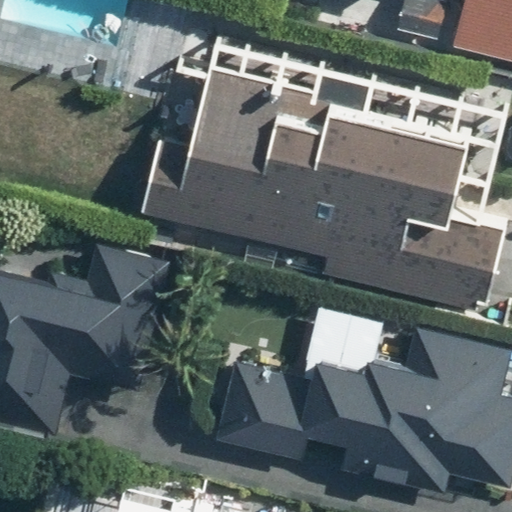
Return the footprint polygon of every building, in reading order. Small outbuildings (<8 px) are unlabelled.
[(511,0),(465,0),(456,38),(511,52),(511,0)] [(474,122),(210,58),(189,143),(163,137),(147,201),(330,245),(325,267),(482,305),(504,218),(454,206),(474,122)] [(102,237),(92,280),(0,257),(0,413),(53,426),(68,367),(139,385),(171,254),(102,237)] [(511,352),(511,347),(415,324),(407,357),(373,349),(370,361),(321,349),(315,374),(240,356),(221,432),(445,485),(450,464),(511,479),(511,472),(511,396),(502,394),(511,352)] [(227,511),(140,492),(135,511),(227,511)]
